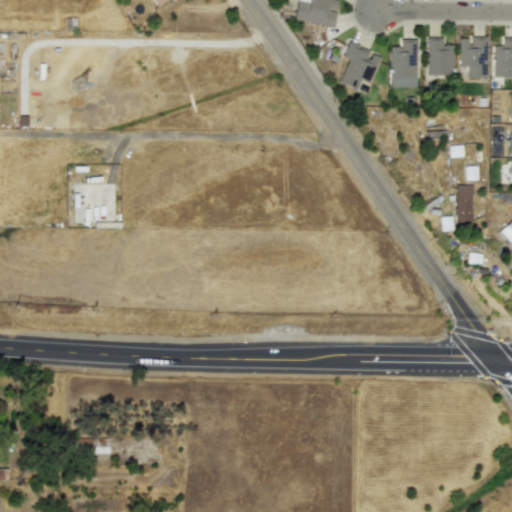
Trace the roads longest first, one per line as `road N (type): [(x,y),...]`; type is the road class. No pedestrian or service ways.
road 1 (tertiary): [(493,362),(246,0)]
road 2 (primary): [(0,347),(357,359)]
road 3 (primary): [(357,359),(493,362)]
road 4 (residential): [(511,12),(376,11)]
